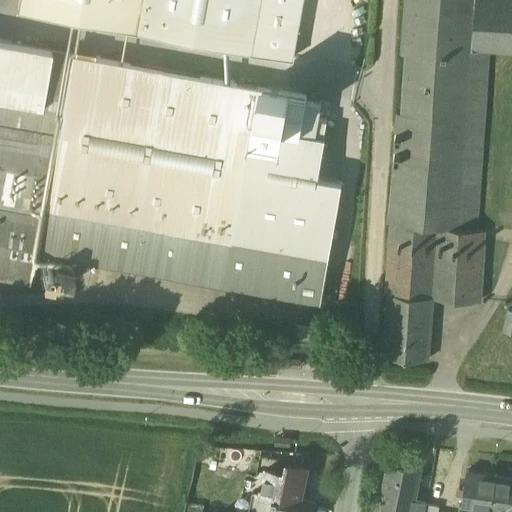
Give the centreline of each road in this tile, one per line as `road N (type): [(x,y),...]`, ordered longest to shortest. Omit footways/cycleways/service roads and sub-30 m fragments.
road 1 (unclassified): [(395,0),(374,403)]
road 2 (unknown): [(0,20),(387,87)]
road 3 (secondary): [(374,403),(0,375)]
road 4 (secondary): [(511,417),(374,403)]
